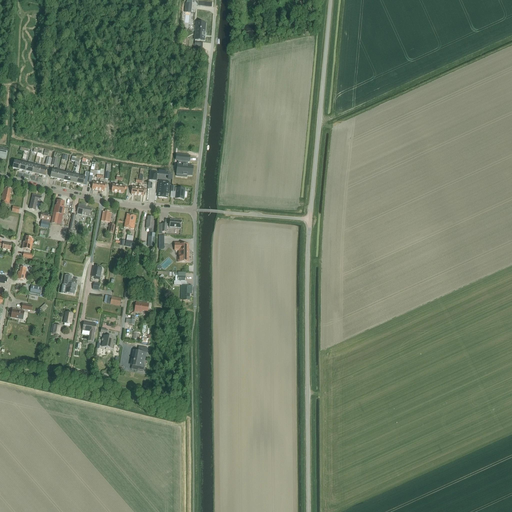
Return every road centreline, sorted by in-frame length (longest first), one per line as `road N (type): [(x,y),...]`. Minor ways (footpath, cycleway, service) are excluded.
road 1 (unclassified): [(308,511),(309,219)]
road 2 (unclassified): [(309,219),(330,0)]
road 3 (unclassified): [(193,211),(214,14)]
road 4 (residential): [(119,343),(141,207)]
road 5 (unclassified): [(3,316),(27,185)]
